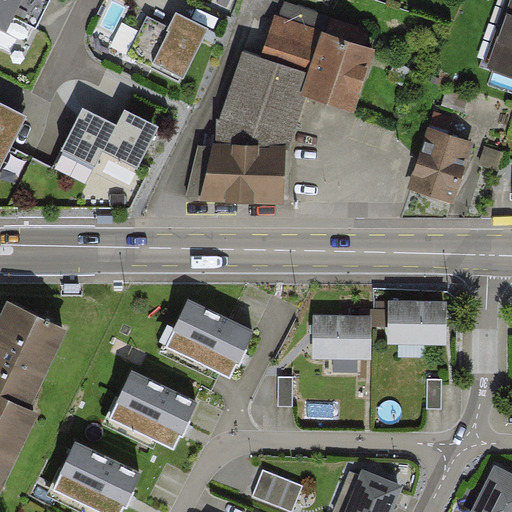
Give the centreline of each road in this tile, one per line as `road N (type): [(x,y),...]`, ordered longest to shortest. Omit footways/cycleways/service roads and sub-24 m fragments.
road 1 (secondary): [(0,249),(489,255)]
road 2 (residential): [(461,446),(249,439),(224,445),(203,466),(180,511)]
road 3 (unclassified): [(489,255),(484,388),(461,446)]
